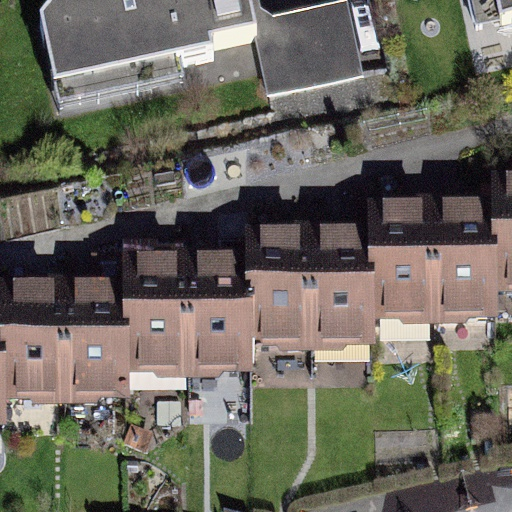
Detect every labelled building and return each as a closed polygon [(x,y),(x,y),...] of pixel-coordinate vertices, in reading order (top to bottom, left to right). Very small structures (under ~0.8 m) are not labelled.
[(236,0),(66,0),(32,38),(54,136),(202,104),(199,86),(227,80),(224,68),(260,60),(269,58),(264,36),(256,0),(241,0),(237,1),(236,0)] [(511,0),(492,0),(502,50),(511,48),(511,0)] [(349,19),(264,36),(269,58),(260,60),(271,113),(365,95),(349,19)] [(493,213),(494,305),(511,304),(511,192),(493,193),(493,213)] [(371,243),(372,333),(434,333),(433,213),(371,213),(371,243)] [(433,213),(434,333),(495,332),(494,305),(493,213),(433,213)] [(247,273),(248,360),(311,359),(311,243),(247,243),(247,273)] [(311,243),(311,359),(372,359),(372,333),(371,243),(311,243)] [(186,274),(187,389),(248,388),(248,360),(247,273),(186,274)] [(127,390),(187,389),(186,274),(126,274),(127,299),(127,390)] [(66,301),(67,412),(127,412),(127,390),(127,299),(66,301)] [(7,327),(8,413),(67,412),(66,301),(7,301),(7,327)] [(7,327),(0,326),(0,440),(8,440),(8,413),(7,327)]
